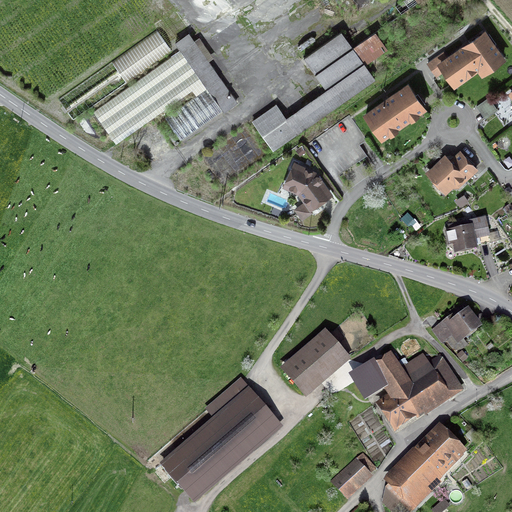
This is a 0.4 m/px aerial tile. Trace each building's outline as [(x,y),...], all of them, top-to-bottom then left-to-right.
[(169,49),(156,31),(58,100),(72,120),(171,51),(169,49)] [(252,122),(273,150),(374,79),(341,32),(304,58),(327,91),(286,120),(281,113),(276,116),(271,109),(252,122)] [(465,77),(477,68),(481,74),(492,66),(493,63),(500,58),(501,60),(502,59),(483,33),(447,59),(442,53),(427,64),(433,72),(441,67),(454,85),(455,84),(453,83),(463,76),(464,78),(465,77)] [(206,88),(163,118),(180,142),(236,104),(189,35),(176,44),(206,88)] [(173,55),(94,111),(116,144),(152,119),(196,88),(173,55)] [(415,114),(423,109),(407,86),(365,116),(381,139),(389,133),(387,131),(393,127),(394,129),(409,118),(408,116),(414,112),(415,114)] [(495,112),(488,102),(479,109),(486,119),(495,112)] [(451,163),(446,158),(429,173),(446,192),(463,177),(464,179),(475,169),(461,154),(451,163)] [(295,165),(285,186),(299,192),(310,208),(328,195),(320,183),(320,182),(321,179),(319,176),(316,176),(315,176),(314,174),(295,165)] [(477,217),(484,212),(475,199),(468,205),(467,203),(460,209),(463,213),(471,208),(477,217)] [(463,225),(464,231),(446,234),(448,244),(454,243),(455,252),(474,248),(472,240),(488,237),(485,221),(463,225)] [(454,321),(451,317),(442,323),(457,343),(478,327),(466,312),(454,321)] [(345,357),(327,336),(285,372),(303,393),(345,357)] [(379,403),(394,426),(444,393),(421,358),(399,372),(389,357),(373,367),(394,399),(391,401),(388,396),(379,403)] [(379,389),(370,372),(355,381),(365,397),(379,389)] [(196,501),(280,426),(242,383),(210,412),(217,420),(165,466),(196,501)] [(389,483),(390,484),(385,488),(410,511),(439,483),(432,476),(457,450),(440,432),(389,483)] [(344,497),(374,470),(361,455),(355,461),(356,463),(333,485),(344,497)] [(431,510),(432,511),(440,511),(448,506),(443,500),(431,510)]
